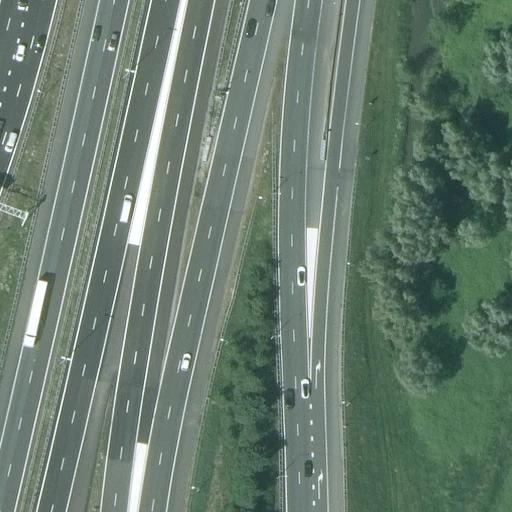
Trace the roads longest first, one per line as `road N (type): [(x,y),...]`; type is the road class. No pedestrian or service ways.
road 1 (motorway): [(50,511),(165,0)]
road 2 (motorway): [(157,511),(184,348),(262,0)]
road 3 (motorway): [(113,511),(202,0)]
road 4 (motorway): [(113,0),(0,499)]
road 5 (motorway): [(294,391),(324,231),(352,0)]
road 6 (motorway): [(294,391),(291,169),(309,0)]
road 7 (motorway): [(298,511),(294,391)]
